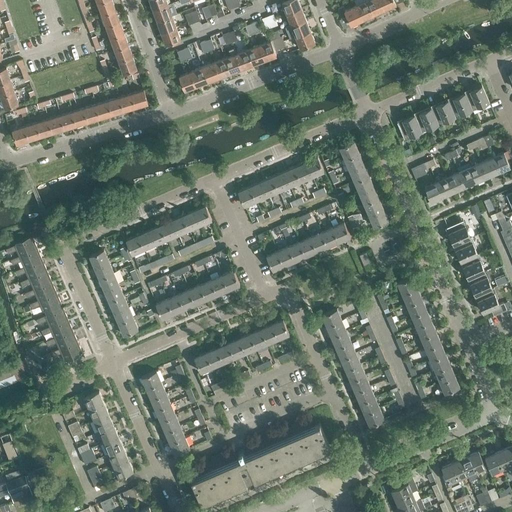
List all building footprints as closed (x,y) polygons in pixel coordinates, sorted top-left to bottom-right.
[(101,14),(115,8),(113,1),(112,1),(111,0),(102,0),(97,2),(101,14)] [(149,0),(153,9),(167,3),(171,2),(169,0),(149,0)] [(234,8),(231,0),(225,0),(229,9),(234,8)] [(285,0),(282,1),(286,13),(301,7),(298,0),(285,0)] [(365,0),(356,5),(362,19),(373,13),(367,0),(365,0)] [(367,0),(373,13),(385,8),(380,0),(367,0)] [(380,0),(385,8),(396,3),(394,0),(380,0)] [(167,3),(153,9),(157,20),(172,14),(167,3)] [(208,6),(211,16),(217,14),(217,13),(217,12),(214,3),(208,6)] [(362,19),(356,5),(345,10),(343,6),(337,8),(342,18),(347,16),(351,24),(362,19)] [(90,18),(86,6),(81,8),(85,19),(90,18)] [(206,18),(211,16),(208,6),(202,8),(206,18)] [(301,7),(286,13),(291,24),(306,18),(301,7)] [(101,14),(106,25),(120,20),(117,13),(116,13),(115,9),(115,8),(101,14)] [(190,11),(194,22),(200,19),(197,9),(190,11)] [(190,11),(186,13),(189,23),(194,22),(190,11)] [(172,14),(157,20),(161,31),(176,26),(172,14)] [(274,15),(268,17),(272,27),(278,25),(274,15)] [(268,17),(263,19),(267,29),(272,27),(268,17)] [(90,18),(85,19),(90,32),(94,30),(90,18)] [(295,36),(310,30),(306,18),(291,24),(295,36)] [(120,20),(106,25),(110,37),(124,32),(121,24),(121,25),(119,21),(120,20)] [(251,23),(255,34),(261,31),(257,21),(251,23)] [(249,36),(255,34),(251,23),(246,25),(245,22),(239,24),(240,29),(246,27),(249,36)] [(240,29),(239,24),(232,27),(233,30),(228,32),(232,42),(238,40),(234,31),(240,29)] [(176,26),(161,31),(165,43),(180,38),(176,26)] [(310,30),(295,36),(300,47),(315,41),(310,30)] [(124,32),(110,37),(114,48),(128,43),(125,36),(123,32),(124,32)] [(228,32),(223,34),(226,44),(232,42),(228,32)] [(276,38),(280,48),(285,46),(281,36),(276,38)] [(206,40),(209,51),(215,49),(211,38),(206,40)] [(270,40),(274,50),(280,48),(276,38),(270,40)] [(206,40),(200,43),(203,53),(209,51),(206,40)] [(265,59),(276,54),(274,50),(270,40),(259,44),(265,59)] [(128,43),(114,48),(118,60),(132,55),(130,48),(129,48),(128,44),(128,43)] [(248,48),(253,63),(265,59),(259,44),(248,48)] [(183,48),(187,59),(193,57),(189,46),(183,48)] [(182,61),(187,59),(183,48),(177,50),(182,61)] [(225,57),(231,72),(242,67),(236,53),(235,48),(229,50),(230,55),(225,57)] [(236,53),(242,67),(253,63),(248,48),(236,53)] [(132,55),(118,60),(123,72),(137,67),(134,59),(133,59),(132,55)] [(214,61),(219,76),(231,72),(225,57),(214,61)] [(202,66),(208,80),(219,76),(214,61),(202,66)] [(102,66),(107,80),(111,78),(106,64),(102,66)] [(6,66),(0,68),(0,81),(10,78),(6,66)] [(202,66),(191,70),(196,85),(208,80),(202,66)] [(196,85),(191,70),(179,74),(185,89),(196,85)] [(10,78),(0,81),(0,92),(1,95),(14,90),(10,78)] [(465,92),(472,108),(489,100),(482,84),(465,92)] [(131,92),(135,107),(143,104),(147,102),(147,103),(143,88),(131,92)] [(14,90),(1,95),(3,99),(2,99),(5,107),(18,102),(14,90)] [(119,96),(123,110),(131,108),(131,107),(135,106),(135,107),(131,92),(119,96)] [(448,99),(455,115),(472,108),(465,92),(448,99)] [(107,99),(112,114),(119,112),(119,111),(123,110),(119,96),(107,99)] [(107,99),(95,103),(100,118),(107,115),(111,113),(111,114),(112,114),(107,99)] [(431,106),(438,123),(455,115),(448,99),(431,106)] [(100,118),(95,103),(84,107),(88,121),(96,119),(95,118),(99,117),(100,118)] [(414,114),(421,130),(438,123),(431,106),(414,114)] [(72,110),(76,125),(84,122),(88,121),(84,107),(72,110)] [(60,114),(65,128),(72,126),(76,124),(76,125),(72,110),(60,114)] [(48,118),(53,132),(60,130),(60,129),(64,128),(64,129),(65,128),(60,114),(48,118)] [(421,130),(414,114),(397,121),(404,137),(421,130)] [(37,121),(41,136),(49,133),(48,133),(52,132),(53,132),(48,118),(37,121)] [(37,121),(25,125),(29,139),(37,137),(41,135),(41,136),(37,121)] [(29,139),(25,125),(13,129),(17,143),(25,141),(25,140),(29,139)] [(490,134),(483,137),(487,146),(494,144),(490,134)] [(487,146),(483,137),(472,141),(474,147),(480,145),(482,148),(487,146)] [(345,158),(359,152),(354,140),(340,147),(345,158)] [(452,157),(458,155),(456,148),(450,151),(452,157)] [(491,156),(498,171),(509,166),(503,151),(491,156)] [(359,152),(345,158),(350,169),(364,163),(359,152)] [(306,161),(312,175),(323,170),(317,156),(306,161)] [(480,161),(487,176),(498,171),(491,156),(480,161)] [(430,167),(436,164),(434,158),(427,161),(430,167)] [(312,175),(306,161),(295,166),(301,180),(312,175)] [(430,167),(427,161),(416,166),(420,175),(427,172),(425,169),(430,167)] [(469,166),(476,180),(487,176),(480,161),(469,166)] [(364,163),(350,169),(354,180),(369,174),(364,163)] [(457,168),(458,171),(464,185),(476,180),(469,166),(468,163),(457,168)] [(283,171),(289,185),(301,180),(295,166),(283,171)] [(272,176),(278,189),(289,185),(283,171),(272,176)] [(447,176),(453,190),(464,185),(458,171),(447,176)] [(369,174),(354,180),(359,192),(374,185),(369,174)] [(261,180),(267,194),(278,189),(272,176),(261,180)] [(436,180),(442,195),(453,190),(447,176),(442,178),(441,176),(435,178),(436,180)] [(250,185),(256,199),(267,194),(261,180),(250,185)] [(442,195),(436,180),(424,185),(431,200),(442,195)] [(256,199),(250,185),(238,190),(244,204),(256,199)] [(374,185),(359,192),(364,203),(379,196),(374,185)] [(379,196),(364,203),(369,214),(383,207),(379,196)] [(492,201),(487,203),(488,208),(489,209),(494,207),(495,207),(492,201)] [(477,203),(471,205),(474,211),(479,209),(477,203)] [(194,209),(200,224),(212,219),(205,204),(194,209)] [(383,207),(369,214),(374,225),(388,219),(383,207)] [(183,214),(189,228),(200,224),(194,209),(183,214)] [(171,219),(178,233),(189,228),(183,214),(171,219)] [(503,215),(497,217),(502,229),(511,225),(510,220),(506,221),(503,215)] [(160,224),(166,238),(178,233),(171,219),(160,224)] [(454,243),(470,236),(462,219),(446,226),(454,243)] [(333,226),(339,240),(350,235),(344,221),(333,226)] [(149,228),(155,243),(166,238),(160,224),(149,228)] [(505,241),(511,237),(511,234),(511,233),(511,232),(511,231),(510,227),(511,226),(511,225),(502,229),(503,230),(501,230),(505,241)] [(322,230),(328,245),(339,240),(333,226),(322,230)] [(138,233),(144,248),(155,243),(149,228),(138,233)] [(311,235),(317,250),(328,245),(322,230),(311,235)] [(144,248),(138,233),(126,238),(132,253),(144,248)] [(317,250),(311,235),(300,240),(306,255),(317,250)] [(31,236),(6,248),(8,252),(15,249),(18,255),(36,248),(31,236)] [(470,236),(454,243),(461,260),(477,253),(470,236)] [(206,238),(199,241),(201,246),(208,243),(206,238)] [(289,245),(295,259),(306,255),(300,240),(289,245)] [(192,244),(184,248),(186,253),(194,249),(192,244)] [(278,249),(284,264),(295,259),(289,245),(278,249)] [(18,255),(10,259),(13,263),(20,260),(23,266),(23,267),(41,259),(36,248),(18,255)] [(94,266),(109,259),(104,248),(89,254),(94,266)] [(284,264),(278,249),(266,254),(272,269),(284,264)] [(122,254),(125,261),(128,260),(128,261),(131,260),(127,251),(122,254)] [(360,255),(365,264),(371,261),(367,252),(360,255)] [(477,253),(461,260),(468,277),(484,270),(477,253)] [(23,266),(15,270),(18,274),(25,271),(28,277),(28,278),(46,270),(41,259),(23,267),(23,266)] [(99,277),(114,271),(109,259),(94,266),(99,277)] [(150,262),(139,267),(141,272),(152,267),(150,262)] [(222,273),(228,288),(240,283),(233,268),(222,273)] [(28,277),(20,281),(22,286),(30,282),(33,289),(51,281),(46,270),(28,278),(28,277)] [(484,270),(468,277),(475,294),(491,287),(484,270)] [(104,288),(119,282),(114,271),(99,277),(104,288)] [(211,278),(217,293),(228,288),(222,273),(211,278)] [(398,281),(403,292),(418,286),(413,274),(398,281)] [(200,283),(206,298),(217,293),(211,278),(200,283)] [(33,289),(25,292),(27,297),(35,293),(37,300),(38,300),(56,292),(51,281),(33,289)] [(109,300),(124,293),(119,282),(104,288),(109,300)] [(189,288),(195,302),(206,298),(200,283),(189,288)] [(418,286),(403,292),(408,303),(423,297),(418,286)] [(475,294),(482,311),(490,308),(493,313),(503,309),(501,303),(498,304),(491,287),(475,294)] [(178,292),(184,307),(195,302),(189,288),(178,292)] [(37,300),(30,303),(32,307),(32,308),(39,304),(43,311),(61,303),(56,292),(38,300),(37,300)] [(167,297),(173,312),(184,307),(178,292),(167,297)] [(113,311),(128,304),(124,293),(109,300),(113,311)] [(167,297),(156,302),(162,317),(173,312),(167,297)] [(423,297),(408,303),(412,314),(427,308),(423,297)] [(385,300),(380,302),(384,310),(388,308),(385,300)] [(128,304),(113,311),(118,322),(133,316),(128,304)] [(44,315),(37,318),(39,323),(46,320),(49,326),(67,318),(62,307),(44,315)] [(328,324),(343,318),(338,307),(323,313),(328,324)] [(427,308),(412,314),(417,325),(432,319),(427,308)] [(359,311),(364,323),(368,321),(364,309),(359,311)] [(133,316),(118,322),(123,334),(138,327),(133,316)] [(49,326),(41,329),(43,333),(43,334),(51,331),(54,337),(72,329),(67,318),(49,326)] [(272,323),(278,338),(289,333),(283,318),(272,323)] [(343,318),(328,324),(332,335),(347,329),(343,318)] [(432,319),(417,325),(422,336),(436,330),(432,319)] [(261,328),(267,342),(278,338),(272,323),(261,328)] [(250,332),(256,347),(267,342),(261,328),(250,332)] [(54,337),(46,341),(48,345),(56,342),(59,348),(59,349),(77,340),(72,329),(54,337)] [(347,329),(332,335),(337,346),(352,340),(347,329)] [(436,330),(422,336),(426,347),(441,341),(436,330)] [(239,337),(245,352),(256,347),(250,332),(239,337)] [(228,342),(234,357),(245,352),(239,337),(228,342)] [(59,348),(51,352),(52,355),(53,356),(61,353),(64,360),(82,352),(77,340),(59,349),(59,348)] [(352,340),(337,346),(342,357),(357,351),(352,340)] [(441,341),(426,347),(431,358),(446,352),(441,341)] [(217,346),(223,361),(234,357),(228,342),(217,346)] [(223,361),(217,346),(206,351),(212,366),(223,361)] [(212,366),(206,351),(194,356),(201,371),(212,366)] [(357,351),(342,357),(346,368),(361,362),(357,351)] [(446,352),(431,358),(435,369),(450,363),(446,352)] [(0,367),(0,386),(8,384),(8,383),(30,375),(28,368),(24,358),(12,362),(15,369),(12,370),(9,364),(0,367)] [(351,379),(366,373),(361,362),(346,368),(351,379)] [(450,363),(435,369),(440,380),(455,374),(450,363)] [(413,366),(408,368),(412,375),(416,373),(413,366)] [(146,387),(161,380),(157,369),(141,375),(146,387)] [(356,390),(371,384),(366,373),(351,379),(356,390)] [(455,374),(440,380),(445,392),(460,385),(455,374)] [(161,380),(146,387),(151,398),(166,391),(161,380)] [(219,382),(211,385),(213,390),(221,387),(219,382)] [(375,395),(371,384),(356,390),(360,401),(375,395)] [(90,409),(104,403),(99,391),(85,397),(90,409)] [(166,391),(151,398),(156,409),(171,402),(166,391)] [(375,395),(360,401),(365,412),(380,406),(375,395)] [(171,402),(156,409),(161,420),(176,413),(171,402)] [(104,403),(90,409),(95,420),(109,414),(104,403)] [(380,406),(365,412),(370,424),(385,417),(380,406)] [(73,409),(64,413),(66,419),(75,415),(73,409)] [(176,413),(161,420),(165,431),(180,424),(176,413)] [(109,414),(95,420),(99,431),(114,425),(109,414)] [(71,430),(80,426),(78,420),(68,424),(71,430)] [(330,445),(320,422),(315,424),(315,425),(314,425),(315,428),(246,458),(242,449),(239,451),(239,453),(234,455),(236,462),(199,478),(198,476),(197,476),(192,478),(202,501),(247,481),(246,479),(254,476),(255,478),(263,475),(262,472),(269,469),(270,471),(277,468),(276,466),(284,463),(285,465),(292,462),(291,460),(298,456),(299,459),(307,455),(306,453),(313,450),(314,452),(322,449),(321,447),(328,444),(329,446),(330,445)] [(180,424),(165,431),(170,442),(185,435),(180,424)] [(114,425),(99,431),(104,442),(119,436),(114,425)] [(71,430),(73,435),(83,431),(80,426),(71,430)] [(185,435),(170,442),(175,453),(190,446),(185,435)] [(119,436),(104,442),(109,453),(123,447),(119,436)] [(81,453),(90,449),(88,443),(78,447),(81,453)] [(511,443),(503,447),(510,464),(511,463),(511,443)] [(14,446),(6,450),(10,458),(18,455),(14,446)] [(123,447),(109,453),(114,465),(128,458),(123,447)] [(494,451),(501,468),(510,464),(503,447),(494,451)] [(82,458),(92,454),(90,449),(81,453),(82,458)] [(469,453),(476,470),(485,466),(478,449),(469,453)] [(501,468),(494,451),(485,455),(492,472),(501,468)] [(467,474),(470,480),(479,477),(476,470),(469,453),(460,457),(467,474)] [(467,474),(460,457),(451,461),(458,478),(459,477),(467,474)] [(128,458),(114,465),(119,476),(133,470),(128,458)] [(450,486),(460,482),(459,477),(458,478),(451,461),(441,465),(450,486)] [(90,475),(100,471),(97,465),(87,469),(90,475)] [(19,470),(8,474),(11,480),(21,476),(19,470)] [(90,475),(95,486),(100,484),(98,478),(102,476),(100,471),(90,475)] [(10,492),(13,501),(23,497),(33,493),(25,475),(0,485),(0,495),(10,492)] [(398,486),(391,489),(395,498),(412,491),(418,488),(412,475),(397,482),(398,486)] [(147,481),(143,483),(147,492),(151,491),(147,481)] [(128,489),(132,499),(138,496),(136,492),(141,490),(139,485),(128,489)] [(51,486),(45,488),(47,495),(53,492),(51,486)] [(488,492),(492,500),(498,497),(494,487),(487,490),(486,486),(481,488),(483,491),(484,494),(488,492)] [(508,493),(506,488),(498,491),(500,496),(508,493)] [(128,489),(123,492),(127,501),(132,499),(128,489)] [(412,491),(395,498),(399,507),(416,500),(412,491)] [(476,494),(480,504),(480,505),(492,500),(488,492),(484,494),(483,491),(476,494)] [(33,493),(23,497),(25,502),(35,498),(33,493)] [(106,499),(110,509),(115,507),(112,497),(106,499)] [(416,500),(399,507),(400,511),(411,511),(420,509),(425,507),(421,498),(416,500)] [(106,499),(100,501),(104,511),(110,509),(106,499)] [(465,511),(474,508),(470,500),(466,502),(464,499),(454,504),(457,511),(465,511)] [(0,511),(11,511),(8,502),(4,504),(0,505),(0,511)]
